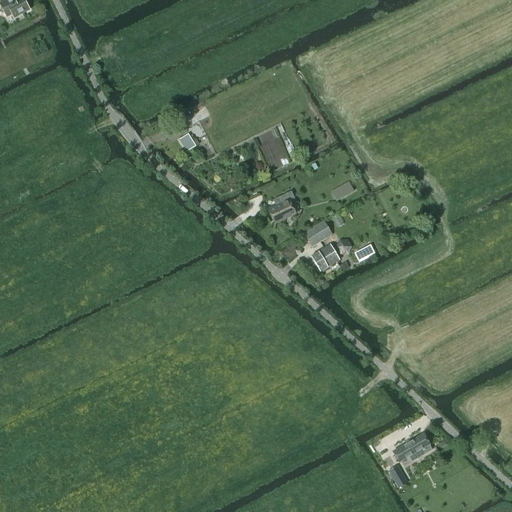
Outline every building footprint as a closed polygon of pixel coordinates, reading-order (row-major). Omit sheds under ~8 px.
[(4,0),(5,1),(0,3),(0,6),(0,7),(0,8),(0,13),(5,15),(7,18),(12,15),(14,18),(29,10),(23,0),(15,0),(14,0),(4,0)] [(188,134),(179,140),(187,152),(195,146),(195,145),(192,141),(188,134)] [(317,168),(323,165),(319,159),(313,162),(317,168)] [(336,202),(353,192),(348,182),(330,192),(336,202)] [(274,224),(295,214),(289,201),(294,198),(291,192),(279,197),(282,203),(268,210),(274,224)] [(311,247),(332,235),(324,221),(303,234),(311,247)] [(348,255),(351,247),(347,240),(339,240),(335,248),(339,255),(348,255)] [(339,263),(338,261),(339,261),(330,245),(310,257),(320,272),(336,263),(337,264),(339,263)] [(359,262),(375,254),(370,246),(355,254),(359,262)] [(342,272),(348,268),(349,268),(346,263),(339,267),(342,272)] [(423,434),(392,452),(399,464),(409,458),(412,462),(422,456),(432,450),(429,445),(423,434)] [(397,466),(388,471),(398,489),(404,486),(400,479),(403,477),(397,466)]
